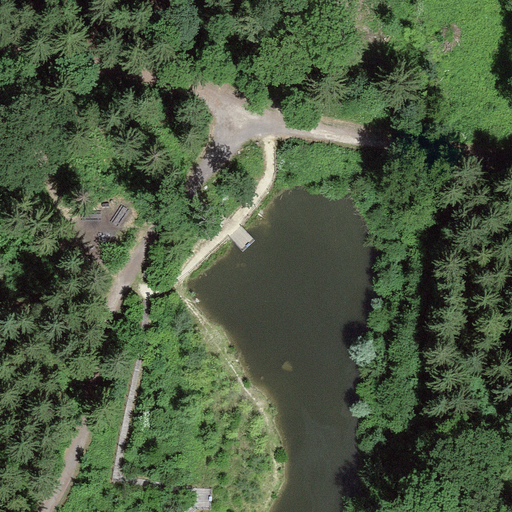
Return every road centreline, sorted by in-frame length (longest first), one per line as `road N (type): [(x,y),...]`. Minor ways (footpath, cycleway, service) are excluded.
road 1 (track): [(511,163),(250,123),(0,66)]
road 2 (track): [(13,511),(93,393),(250,123)]
